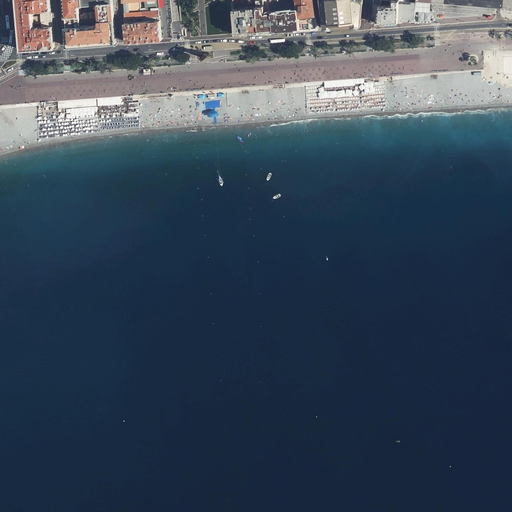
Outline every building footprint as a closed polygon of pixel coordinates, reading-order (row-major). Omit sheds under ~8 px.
[(38,49),(54,47),(55,47),(50,0),(16,0),(18,11),(21,49),(38,49)] [(84,5),(83,0),(64,0),(65,18),(80,16),(79,5),(84,5)] [(143,18),(160,16),(160,13),(159,3),(158,0),(123,0),(125,13),(142,11),(143,18)] [(256,0),(247,0),(248,7),(233,8),(235,31),(235,34),(247,33),(259,32),(256,0)] [(266,31),(273,31),(271,10),(270,0),(256,0),(259,32),(266,31)] [(277,0),(278,10),(298,8),(297,0),(277,0)] [(297,0),(298,8),(299,15),(315,13),(313,0),(297,0)] [(321,0),(324,28),(360,26),(363,0),(321,0)] [(371,17),(377,18),(377,24),(394,23),(398,22),(400,0),(373,0),(372,9),(371,17)] [(415,21),(417,2),(417,0),(412,0),(412,4),(405,3),(405,1),(406,1),(405,0),(400,0),(398,22),(411,21),(415,21)] [(511,0),(503,0),(502,8),(509,9),(511,8),(511,0)] [(114,19),(113,2),(99,3),(99,4),(100,20),(114,19)] [(99,4),(84,5),(79,5),(80,16),(80,20),(81,26),(66,27),(68,46),(91,44),(103,43),(116,43),(114,19),(100,20),(99,4)] [(300,29),(299,15),(298,8),(278,10),(280,30),(290,30),(300,29)] [(271,10),(273,31),(276,31),(280,30),(278,10),(271,10)] [(317,28),(315,13),(299,15),(300,29),(308,28),(317,28)] [(162,39),(160,16),(143,18),(125,19),(126,26),(127,42),(144,40),(162,39)] [(58,105),(59,125),(96,122),(94,102),(58,105)]
